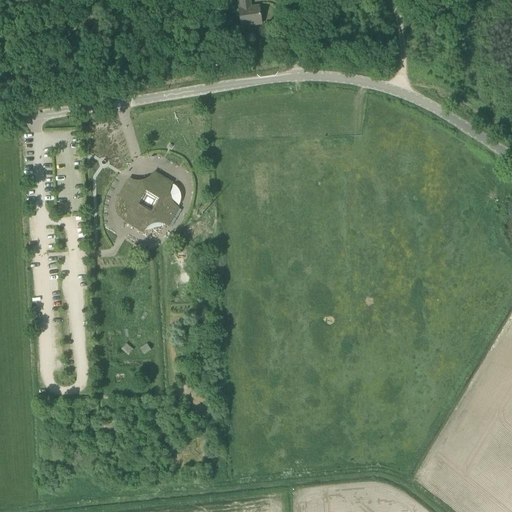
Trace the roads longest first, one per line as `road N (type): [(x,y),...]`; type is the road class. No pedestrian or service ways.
road 1 (unclassified): [(511,158),(415,99),(353,80),(294,77),(116,104)]
road 2 (track): [(393,0),(402,56),(394,91),(430,86),(511,134)]
